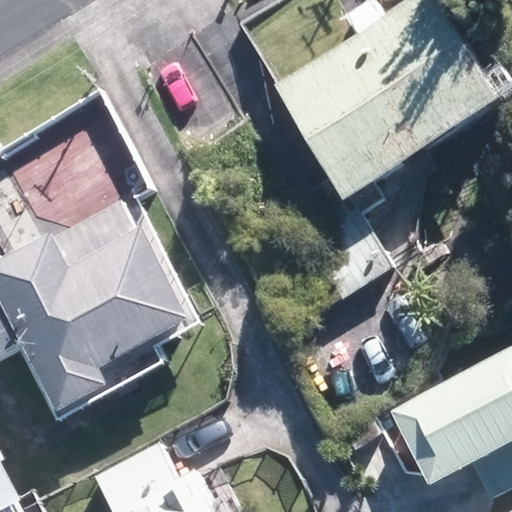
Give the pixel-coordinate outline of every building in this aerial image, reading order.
[(363,201),(511,101),(511,55),(474,0),(417,0),(400,12),(392,0),(370,0),(351,13),(362,29),(283,82),(363,201)] [(206,314),(138,191),(64,232),(59,223),(0,255),(0,362),(3,368),(40,347),(78,414),(180,358),(167,335),(206,314)] [(511,451),(511,351),(410,405),(452,484),(511,451)] [(47,496),(0,411),(0,511),(29,511),(27,507),(47,496)] [(195,480),(170,434),(99,472),(120,511),(244,511),(220,466),(195,480)]
